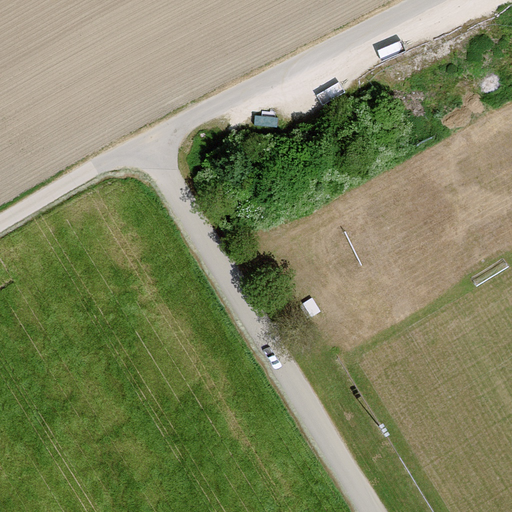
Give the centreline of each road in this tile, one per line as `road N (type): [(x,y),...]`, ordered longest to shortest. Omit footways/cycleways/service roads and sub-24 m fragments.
road 1 (track): [(0,222),(420,0)]
road 2 (track): [(144,140),(373,511)]
